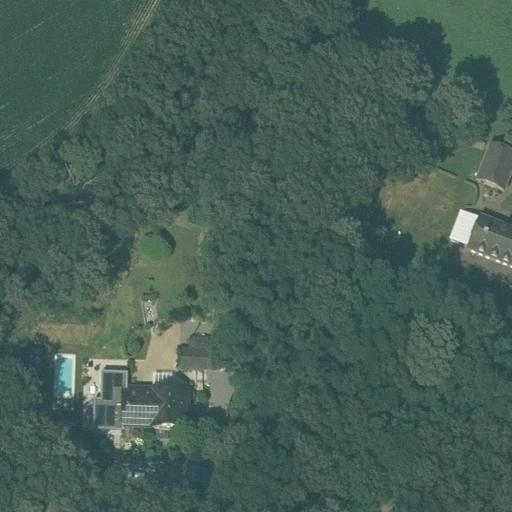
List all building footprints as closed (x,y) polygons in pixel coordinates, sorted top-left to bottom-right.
[(511,175),(511,158),(489,150),(476,188),(504,198),(511,175)] [(204,201),(198,198),(190,205),(193,208),(199,211),(203,212),(204,201)] [(511,237),(479,225),(466,261),(511,277),(511,237)] [(221,271),(211,270),(210,280),(220,281),(221,271)] [(195,353),(215,354),(215,343),(195,342),(195,353)] [(195,353),(180,353),(179,373),(219,374),(219,354),(215,354),(195,353)] [(127,378),(101,377),(100,405),(93,405),(93,425),(112,426),(112,432),(122,432),(123,393),(127,393),(127,378)] [(127,393),(123,393),(122,432),(151,433),(152,394),(127,393)] [(186,395),(152,394),(151,433),(185,434),(185,418),(187,418),(188,406),(186,406),(186,395)]
